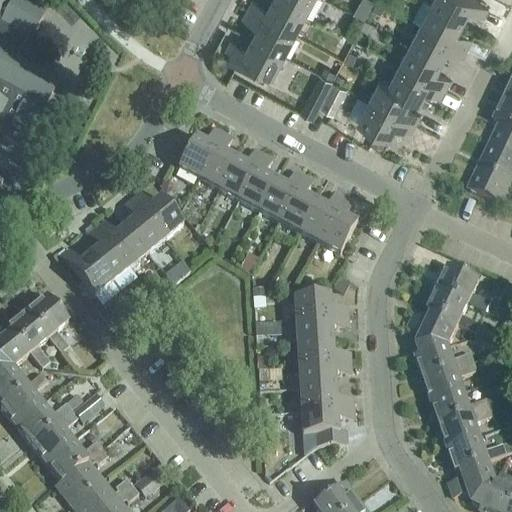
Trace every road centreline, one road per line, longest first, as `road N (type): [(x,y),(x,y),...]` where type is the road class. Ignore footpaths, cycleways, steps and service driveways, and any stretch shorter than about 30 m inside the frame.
road 1 (residential): [(244,511),(10,224)]
road 2 (residential): [(175,81),(414,211)]
road 3 (residential): [(382,437),(370,293),(414,211)]
road 4 (residential): [(10,224),(44,194),(138,145),(175,81)]
road 5 (residential): [(414,211),(511,30)]
road 6 (residential): [(280,511),(382,437)]
